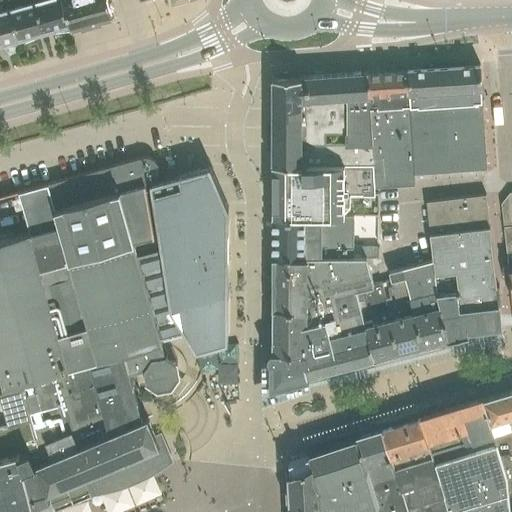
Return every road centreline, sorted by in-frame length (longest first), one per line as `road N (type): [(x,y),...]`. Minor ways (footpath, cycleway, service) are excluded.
road 1 (tertiary): [(0,106),(161,60)]
road 2 (unclassified): [(511,155),(502,17)]
